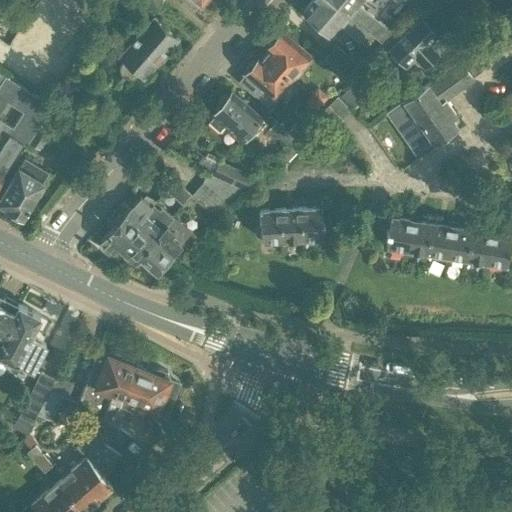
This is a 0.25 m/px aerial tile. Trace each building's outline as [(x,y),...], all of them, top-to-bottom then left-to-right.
[(135,0),(150,14),(162,0),(135,0)] [(385,43),(333,0),(311,0),(303,10),(332,35),(341,25),(367,46),(372,40),(376,43),(379,40),(384,44),(385,43)] [(333,0),(385,43),(394,33),(359,4),(362,0),(333,0)] [(26,8),(10,5),(8,15),(24,18),(26,8)] [(453,19),(463,28),(472,18),(463,9),(453,19)] [(143,74),(177,34),(155,14),(120,54),(125,59),(121,63),(120,71),(122,73),(121,75),(122,76),(124,74),(127,77),(134,74),(138,69),(143,74)] [(424,66),(440,51),(429,40),(436,33),(421,17),(391,46),(406,62),(413,55),(424,66)] [(479,63),(479,62),(491,54),(475,31),(467,37),(476,48),(471,52),(479,63)] [(292,75),(295,72),(309,55),(282,32),(270,46),(272,48),(267,54),(292,75)] [(349,79),(360,65),(336,44),(324,58),(349,79)] [(479,63),(471,52),(387,111),(416,152),(457,123),(452,116),(457,113),(446,98),(474,77),(473,76),(483,68),(479,62),(479,63)] [(292,75),(267,54),(262,60),(260,58),(248,72),(242,80),(255,91),(261,83),(275,95),(292,75)] [(0,176),(22,142),(26,144),(29,140),(39,126),(54,105),(5,75),(0,82),(0,176)] [(323,102),(328,95),(318,86),(312,93),(323,102)] [(349,87),(338,97),(350,109),(361,99),(349,87)] [(256,131),(266,120),(232,90),(212,112),(214,114),(209,120),(220,130),(225,124),(242,139),(252,128),(256,131)] [(316,109),(323,102),(312,93),(306,100),(316,109)] [(507,107),(511,103),(511,96),(509,93),(501,100),(507,107)] [(277,122),(275,120),(268,128),(287,144),(296,135),(295,134),(289,129),(279,120),(277,122)] [(295,122),(289,129),(295,134),(301,127),(295,122)] [(39,126),(29,140),(39,148),(49,134),(39,126)] [(289,159),(311,136),(304,129),(282,152),(289,159)] [(48,171),(25,157),(19,166),(0,197),(0,201),(23,215),(34,196),(40,194),(44,187),(43,181),(48,171)] [(244,187),(250,174),(220,160),(214,174),(244,187)] [(191,195),(216,217),(244,188),(244,187),(214,174),(206,184),(203,181),(192,193),(191,195)] [(192,193),(186,188),(178,196),(185,202),(191,195),(192,193)] [(157,199),(146,194),(143,197),(141,195),(132,205),(131,204),(123,214),(119,214),(114,220),(114,224),(100,240),(101,246),(107,251),(113,251),(118,245),(145,212),(153,203),(157,199)] [(159,208),(153,203),(145,212),(118,245),(123,249),(122,250),(122,255),(129,261),(135,261),(140,254),(173,215),(162,206),(159,208)] [(322,217),(321,205),(302,207),(304,241),(318,241),(319,236),(323,235),(322,224),(329,224),(329,216),(322,217)] [(283,243),(304,241),(302,207),(281,208),(283,243)] [(283,243),(281,208),(260,209),(261,224),(256,227),(256,234),(261,237),(262,239),(265,239),(267,243),(283,243)] [(405,252),(411,217),(391,214),(389,225),(382,224),(381,232),(388,233),(386,244),(390,244),(390,249),(405,252)] [(151,271),(157,270),(191,231),(173,215),(140,254),(145,259),(144,259),(145,265),(151,271)] [(425,255),(431,220),(411,217),(405,252),(425,255)] [(446,258),(451,223),(431,220),(425,255),(446,258)] [(465,261),(470,226),(451,223),(446,258),(465,261)] [(485,264),(490,229),(470,226),(465,261),(485,264)] [(507,262),(511,234),(511,233),(490,229),(485,264),(501,266),(503,262),(507,262)] [(0,339),(14,311),(1,304),(2,303),(0,302),(0,339)] [(14,311),(0,339),(0,352),(16,361),(16,360),(33,369),(46,343),(29,335),(40,314),(19,303),(14,311)] [(126,360),(124,353),(115,350),(109,352),(108,354),(98,351),(79,403),(105,416),(113,421),(117,410),(135,365),(126,362),(126,360)] [(117,410),(113,421),(149,449),(158,436),(160,431),(159,426),(157,421),(152,418),(156,410),(167,415),(180,383),(170,379),(170,377),(168,371),(158,367),(152,371),(151,372),(135,365),(117,410)] [(45,400),(51,388),(56,377),(41,370),(19,414),(34,422),(45,400)] [(57,374),(56,377),(51,388),(65,395),(67,396),(74,383),(57,374)] [(51,388),(45,400),(57,406),(65,395),(51,388)] [(86,508),(113,485),(106,476),(122,454),(106,443),(109,437),(91,424),(78,444),(87,455),(60,478),(86,508)] [(44,470),(52,463),(35,443),(27,450),(44,470)] [(81,511),(86,508),(60,478),(31,503),(33,505),(24,511),(81,511)]
